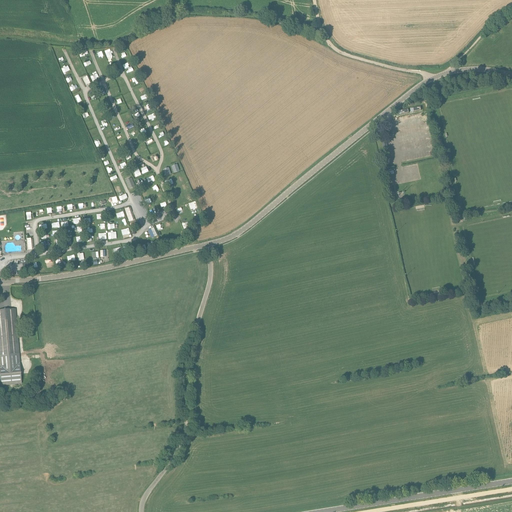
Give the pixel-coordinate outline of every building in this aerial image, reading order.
[(172,167),(175,174),(180,171),(178,165),(172,167)] [(167,177),(172,175),(169,168),(164,170),(167,177)] [(179,184),(187,182),(185,176),(177,178),(179,184)] [(139,254),(137,245),(131,247),(133,255),(139,254)] [(0,356),(19,355),(15,309),(0,310),(0,356)] [(19,355),(0,356),(0,375),(0,377),(21,375),(19,355)] [(22,384),(21,375),(0,377),(1,386),(22,384)]
